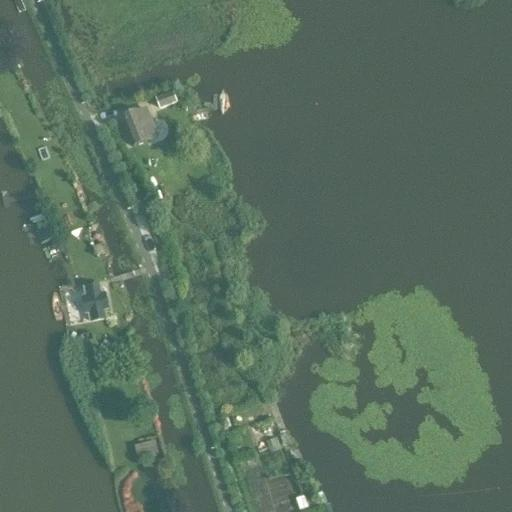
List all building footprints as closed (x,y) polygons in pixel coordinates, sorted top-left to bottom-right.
[(170,96),(165,98),(157,101),(161,110),(174,105),(170,97),(170,96)] [(139,117),(137,113),(122,119),(134,149),(149,143),(148,141),(157,138),(148,113),(139,117)] [(102,296),(101,287),(85,290),(86,299),(83,299),(86,315),(89,314),(91,323),(107,320),(105,311),(108,311),(105,295),(102,296)] [(250,318),(241,320),(246,338),(254,336),(250,318)] [(267,445),(271,455),(280,452),(277,442),(267,445)] [(155,443),(135,448),(139,461),(159,456),(155,443)]
